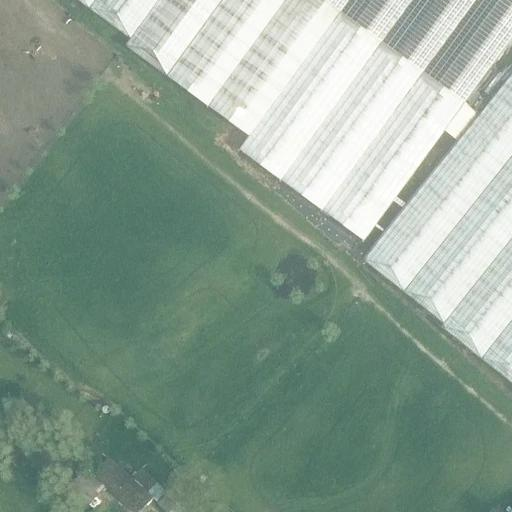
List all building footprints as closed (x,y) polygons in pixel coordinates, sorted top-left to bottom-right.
[(511,0),(75,0),(129,39),(124,46),(167,77),(222,0),(511,0)] [(511,34),(511,0),(223,0),(165,80),(246,138),(236,151),(361,244),(511,34)] [(511,72),(481,115),(370,258),(511,378),(511,72)] [(130,485),(106,464),(94,477),(105,487),(132,511),(141,511),(152,500),(148,496),(154,490),(138,476),(130,485)] [(84,468),(72,481),(93,500),(105,487),(94,477),(84,468)] [(72,481),(60,495),(62,496),(79,511),(82,511),(93,500),(72,481)]
